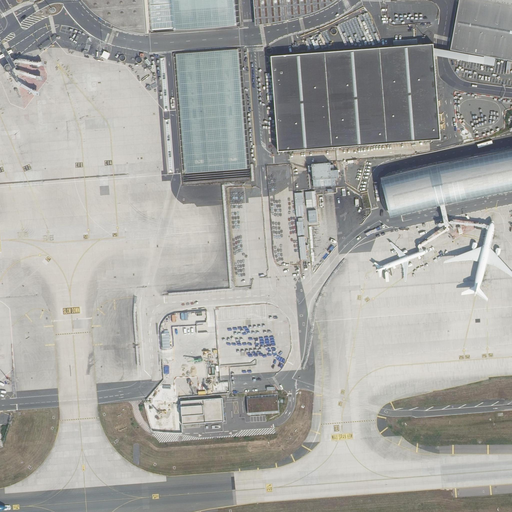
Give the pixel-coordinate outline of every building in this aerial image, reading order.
[(86,0),(92,5),(98,11),(103,14),(110,18),(118,22),(126,26),(135,28),(142,30),(147,30),(145,0),(86,0)] [(149,0),(152,30),(173,28),(173,32),(175,54),(173,54),(182,173),(250,168),(241,49),(238,49),(237,27),(234,0),(149,0)] [(278,23),(306,16),(324,9),(331,5),(337,0),(253,0),(255,28),(278,23)] [(511,0),(459,0),(450,50),(511,60),(511,0)] [(0,46),(13,68),(15,66),(17,65),(15,61),(1,38),(0,35),(0,46)] [(279,152),(441,140),(433,44),(271,57),(279,152)] [(511,123),(511,127),(511,148),(432,165),(382,177),(391,218),(439,206),(443,224),(440,225),(439,224),(438,225),(437,226),(437,227),(438,228),(440,228),(441,227),(443,227),(444,229),(445,228),(445,229),(445,230),(445,232),(446,233),(447,233),(448,233),(449,233),(450,232),(450,231),(450,230),(449,229),(448,229),(447,228),(449,228),(448,226),(449,226),(450,227),(452,227),(453,226),(453,224),(452,223),(451,222),(450,223),(449,224),(447,224),(444,205),(511,191),(511,123)] [(312,176),(330,174),(329,159),(311,161),(312,176)] [(279,413),(278,397),(247,399),(248,415),(279,413)] [(223,398),(180,401),(182,425),(224,423),(223,398)]
